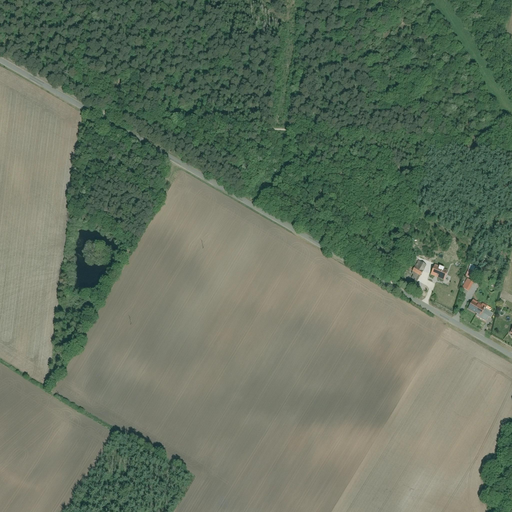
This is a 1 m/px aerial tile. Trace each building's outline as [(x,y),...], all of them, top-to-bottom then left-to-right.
[(414,268),(412,273),(421,278),(423,273),(426,266),(420,262),(416,269),(414,268)] [(435,265),(431,275),(444,280),(447,272),(444,271),(445,269),(435,265)] [(465,277),(471,280),(475,273),(469,270),(465,277)] [(467,280),(462,289),(468,293),(474,284),(467,280)] [(472,302),(468,309),(477,314),(476,316),(486,322),(489,317),(491,318),(493,314),(484,309),(486,306),(483,304),(481,307),(472,302)]
